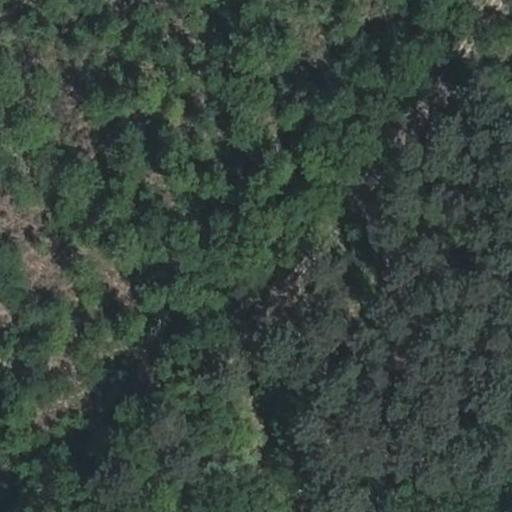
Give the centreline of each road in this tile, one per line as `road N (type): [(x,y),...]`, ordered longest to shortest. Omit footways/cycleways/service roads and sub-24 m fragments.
road 1 (track): [(290,511),(268,463),(249,327),(84,468),(47,511)]
road 2 (track): [(478,0),(249,327)]
road 3 (track): [(511,479),(357,511)]
